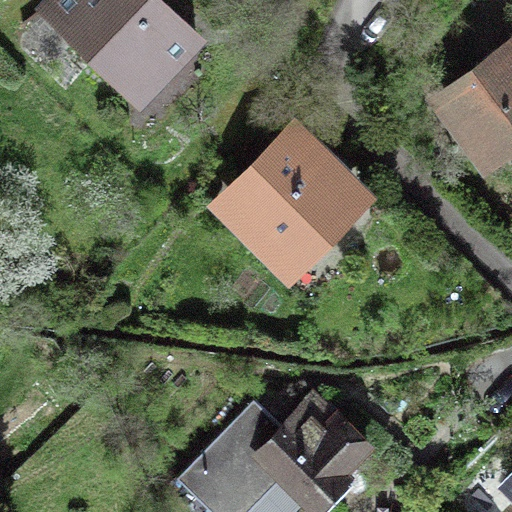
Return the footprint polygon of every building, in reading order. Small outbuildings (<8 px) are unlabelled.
[(135,95),(195,32),(161,0),(53,0),(45,8),(135,95)] [(511,49),(509,45),(444,95),(487,151),(511,132),(511,49)] [(332,211),(351,191),(293,135),(229,199),(288,257),(308,237),(316,245),(341,220),(332,211)] [(311,392),(280,424),(252,396),(176,474),(214,511),(242,511),(281,472),(314,504),(348,470),(342,464),(367,439),(339,411),(335,415),(311,392)] [(511,476),(499,489),(511,501),(511,476)]
